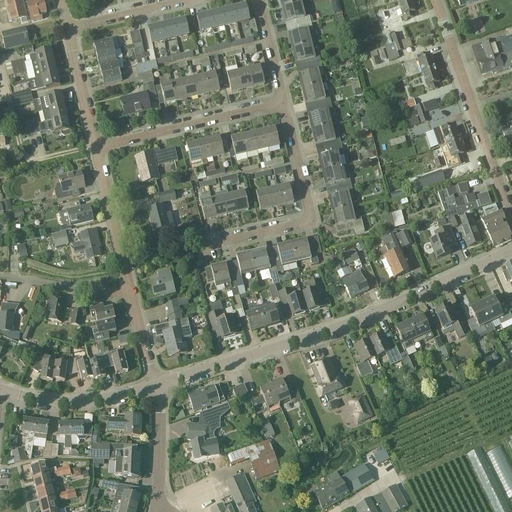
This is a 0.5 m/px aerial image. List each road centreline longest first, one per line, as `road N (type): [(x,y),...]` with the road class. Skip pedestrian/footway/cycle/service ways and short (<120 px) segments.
road 1 (tertiary): [(154,386),(355,324),(511,249)]
road 2 (residential): [(207,247),(313,219),(285,103)]
road 3 (residential): [(511,215),(435,0)]
road 4 (residential): [(95,147),(285,103)]
road 5 (tertiary): [(3,389),(66,403),(154,386)]
road 6 (residential): [(131,292),(95,147)]
road 7 (residential): [(0,277),(131,292)]
road 8 (residential): [(95,147),(66,27)]
road 9 (residential): [(156,506),(154,386)]
